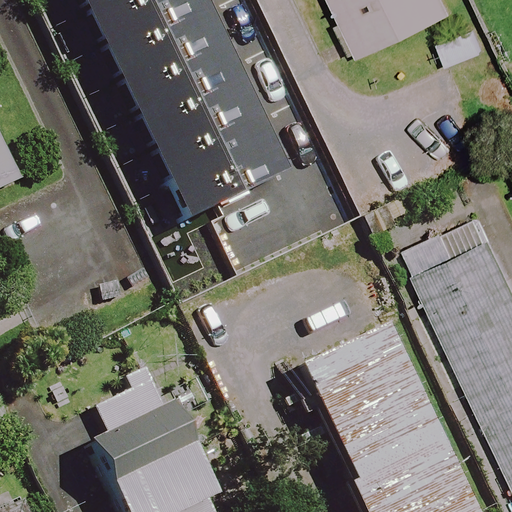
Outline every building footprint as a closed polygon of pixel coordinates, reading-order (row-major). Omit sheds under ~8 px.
[(263,179),(175,0),(61,0),(170,224),(263,179)] [(323,0),(351,61),(446,18),(437,0),(323,0)] [(479,56),(468,31),(433,47),(444,71),(479,56)] [(0,191),(8,187),(0,169),(0,191)] [(511,297),(473,218),(397,254),(511,491),(511,297)] [(452,511),(366,334),(284,374),(341,490),(332,495),(339,511),(452,511)] [(183,511),(201,504),(146,390),(86,418),(95,439),(75,449),(104,511),(183,511)]
